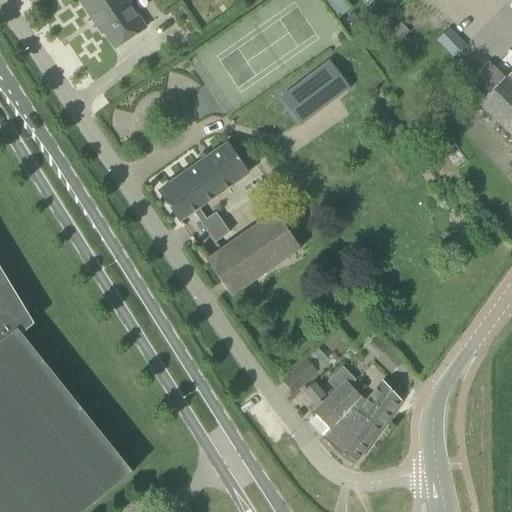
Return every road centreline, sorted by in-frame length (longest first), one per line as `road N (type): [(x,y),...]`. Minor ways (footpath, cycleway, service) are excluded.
road 1 (unclassified): [(435,468),(394,480),(345,480),(301,442),(4,0)]
road 2 (secondary): [(283,511),(0,61)]
road 3 (secondary): [(0,120),(245,511)]
road 4 (tertiary): [(435,468),(434,407),(493,317)]
